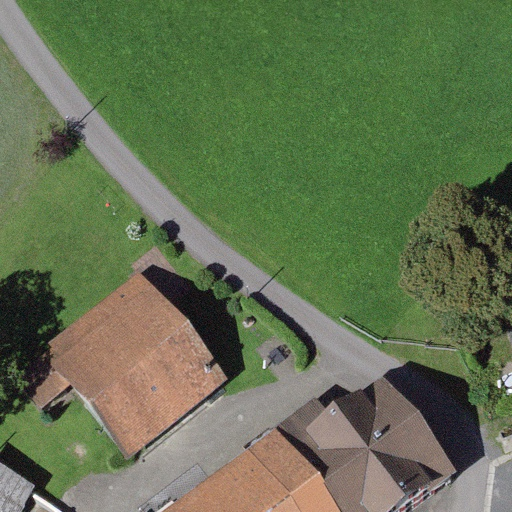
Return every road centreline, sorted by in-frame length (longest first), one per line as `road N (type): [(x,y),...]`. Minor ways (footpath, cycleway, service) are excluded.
road 1 (unclassified): [(0,6),(146,190),(224,260),(439,412),(476,470),(469,511)]
road 2 (track): [(127,511),(347,347)]
